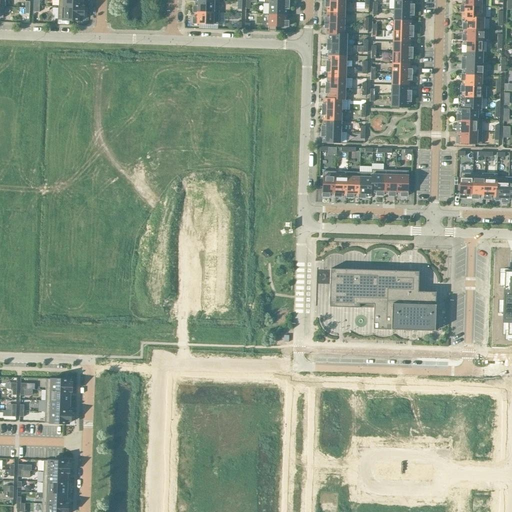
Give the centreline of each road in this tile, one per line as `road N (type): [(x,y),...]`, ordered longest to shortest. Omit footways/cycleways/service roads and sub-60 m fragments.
road 1 (residential): [(432,212),(439,0)]
road 2 (residential): [(466,382),(299,373)]
road 3 (residential): [(306,46),(302,209)]
road 4 (residential): [(471,232),(466,382)]
road 5 (residential): [(84,511),(89,361)]
road 6 (residential): [(299,373),(302,227)]
road 7 (residential): [(163,366),(153,511)]
road 8 (residential): [(299,373),(293,511)]
road 9 (residential): [(299,373),(163,366)]
road 10 (residential): [(171,41),(306,46)]
road 11 (residential): [(432,212),(302,209)]
road 12 (residential): [(302,227),(431,231)]
